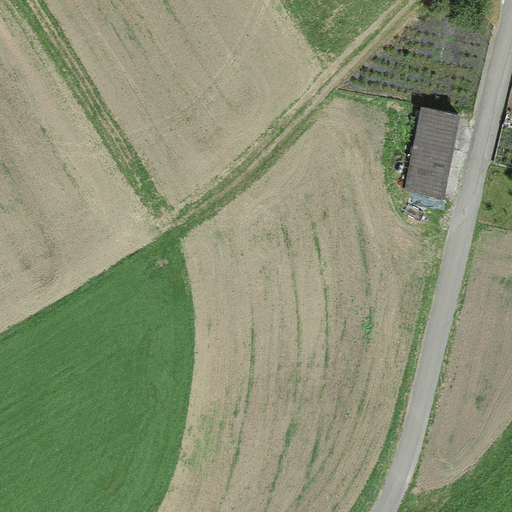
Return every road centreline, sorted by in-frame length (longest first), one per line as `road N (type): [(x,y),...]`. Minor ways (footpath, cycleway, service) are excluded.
road 1 (unclassified): [(511,8),(398,484),(381,511)]
road 2 (track): [(417,0),(184,228)]
